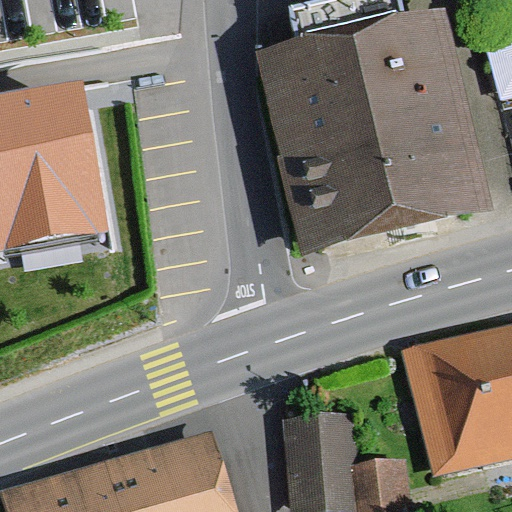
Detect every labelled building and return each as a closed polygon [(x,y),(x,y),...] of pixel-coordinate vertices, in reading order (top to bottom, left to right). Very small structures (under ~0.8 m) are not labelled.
[(255,62),(302,267),(409,243),(492,223),(445,19),(405,28),(398,0),(378,0),(287,21),(294,53),(255,62)] [(0,263),(109,245),(83,98),(0,112),(0,263)] [(511,330),(402,355),(434,483),(511,464),(511,330)] [(356,419),(284,425),(289,511),(411,511),(407,466),(361,470),(356,419)] [(0,503),(2,511),(234,511),(212,435),(121,462),(0,497),(0,503)]
